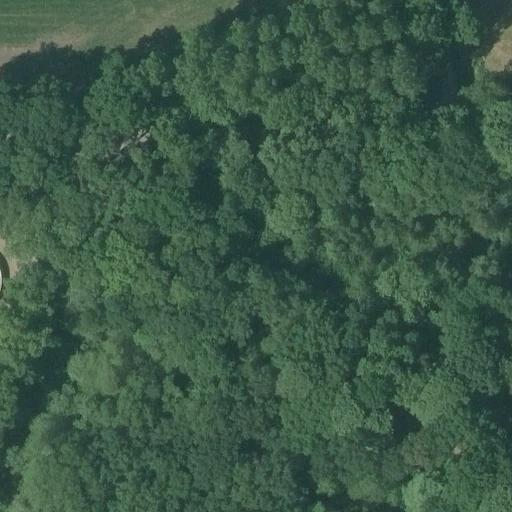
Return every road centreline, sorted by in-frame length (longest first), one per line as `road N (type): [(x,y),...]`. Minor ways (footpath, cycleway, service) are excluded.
road 1 (track): [(70,214),(391,389),(511,502)]
road 2 (unclassified): [(456,133),(0,145)]
road 3 (track): [(0,347),(70,214)]
road 4 (track): [(456,133),(429,0)]
